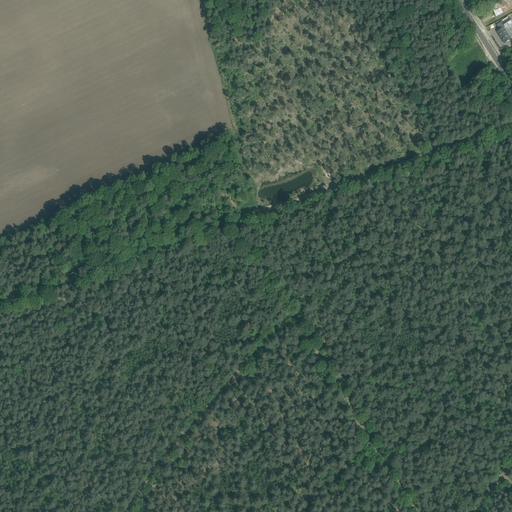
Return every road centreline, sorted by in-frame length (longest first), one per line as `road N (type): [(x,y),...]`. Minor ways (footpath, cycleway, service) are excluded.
road 1 (track): [(232,222),(511,125)]
road 2 (track): [(0,302),(232,222)]
road 3 (track): [(232,222),(348,400)]
